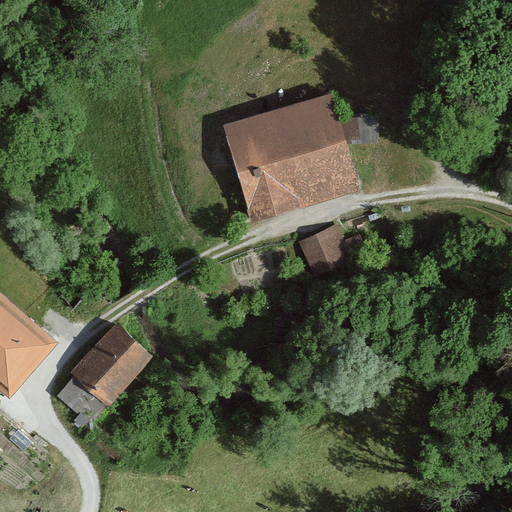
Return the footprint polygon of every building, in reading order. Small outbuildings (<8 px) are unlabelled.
[(381,117),(344,117),(336,92),(226,126),(255,219),(365,185),(351,142),(382,142),(381,117)] [(437,94),(406,97),(408,123),(440,120),(437,94)] [(351,255),(336,226),(297,246),(312,276),(351,255)] [(59,345),(0,292),(0,378),(16,393),(59,345)] [(157,355),(119,321),(70,375),(73,378),(58,395),(93,426),(157,355)]
